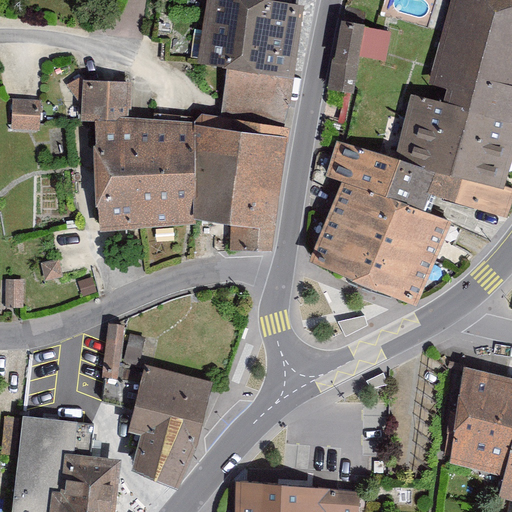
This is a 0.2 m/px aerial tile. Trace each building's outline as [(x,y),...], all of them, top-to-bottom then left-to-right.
[(305,13),(213,0),(203,69),(230,73),(225,112),(290,119),(305,13)] [(413,97),(400,157),(504,190),(511,160),(511,0),(510,0),(457,0),(431,100),(413,97)] [(346,26),(330,96),(357,99),(365,61),(387,64),(392,34),(346,26)] [(196,222),(193,130),(133,126),(136,89),(88,85),(85,128),(99,129),(106,240),(196,222)] [(44,104),(14,103),(13,133),(43,134),(44,104)] [(230,226),(230,251),(271,251),(288,136),(193,130),(196,222),(230,226)] [(400,157),(338,138),(323,177),(350,187),(387,200),(400,157)] [(511,201),(511,192),(504,190),(400,157),(387,200),(431,215),(437,201),(506,218),(511,201)] [(350,187),(309,261),(414,304),(450,222),(431,215),(387,200),(350,187)] [(8,284),(8,313),(26,314),(27,284),(8,284)] [(142,379),(132,379),(136,327),(110,325),(104,404),(135,406),(142,379)] [(146,366),(142,379),(135,406),(128,432),(141,436),(133,471),(171,487),(197,448),(212,383),(146,366)] [(511,484),(511,478),(511,385),(475,377),(453,471),(511,484)] [(96,430),(24,422),(14,511),(120,511),(125,465),(92,462),(96,430)] [(290,486),(239,485),(238,511),(361,511),(362,495),(331,495),(331,487),(290,486)]
